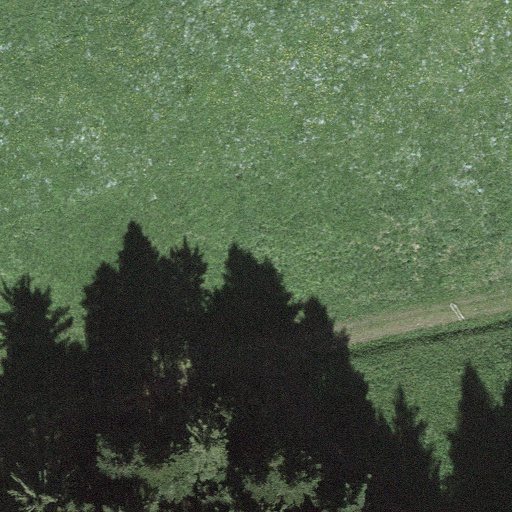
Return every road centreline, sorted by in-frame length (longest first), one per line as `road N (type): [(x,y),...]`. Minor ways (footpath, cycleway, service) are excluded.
road 1 (track): [(0,426),(68,405),(280,366),(309,342),(511,298)]
road 2 (track): [(280,366),(284,400),(406,511)]
